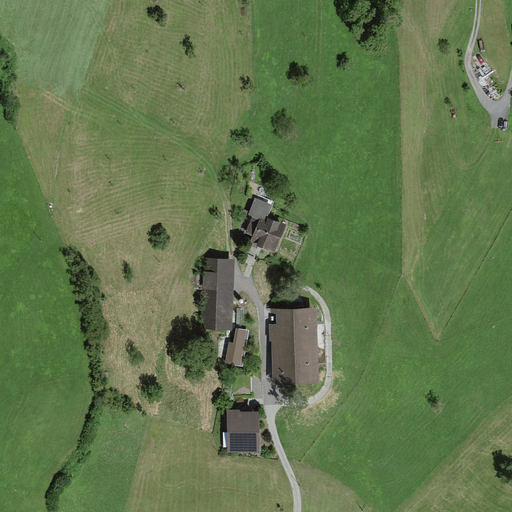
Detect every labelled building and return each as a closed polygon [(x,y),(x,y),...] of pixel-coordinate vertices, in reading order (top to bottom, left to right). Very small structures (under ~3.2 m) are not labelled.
[(258,238),(280,246),(289,220),(267,212),(258,238)] [(213,321),(233,322),(234,256),(214,256),(213,321)] [(315,314),(277,315),(280,384),(318,382),(315,314)] [(222,358),(245,361),(249,325),(237,324),(236,337),(224,336),(222,358)] [(236,445),(266,444),(265,409),(235,410),(236,445)]
